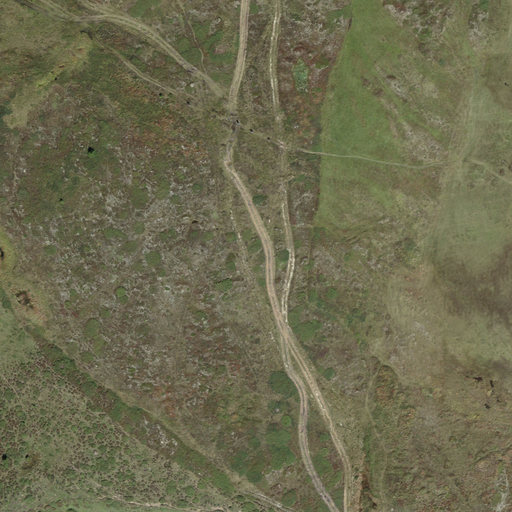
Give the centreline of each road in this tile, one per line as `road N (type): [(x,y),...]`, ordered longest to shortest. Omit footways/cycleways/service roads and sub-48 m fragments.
road 1 (track): [(284,326),(264,267),(263,236),(228,163),(245,0)]
road 2 (track): [(350,511),(345,463),(284,326)]
